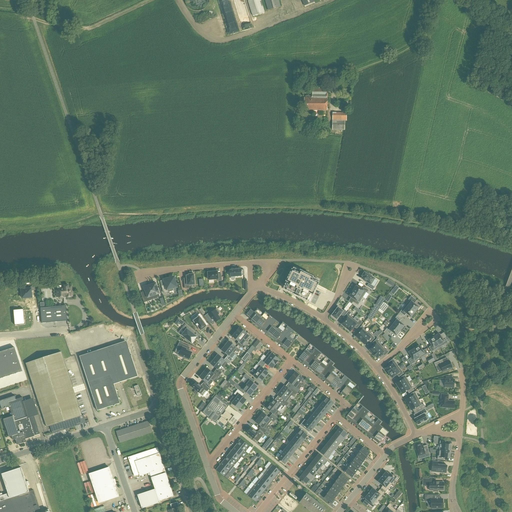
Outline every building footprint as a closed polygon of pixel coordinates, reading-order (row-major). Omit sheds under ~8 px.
[(210,2),(210,0),(184,0),(185,1),(185,3),(186,5),(188,7),(189,9),(191,10),(193,11),(196,12),(198,12),(200,12),(203,11),(205,10),(207,8),(208,6),(209,4),(210,2)] [(247,0),(252,16),(264,12),(260,0),(247,0)] [(281,7),(278,0),(265,0),(268,11),(281,7)] [(327,111),(327,88),(327,86),(312,85),(311,96),(305,96),(305,98),(304,98),(304,110),(327,111)] [(332,112),(332,130),(344,130),(345,120),(346,120),(347,111),(343,111),(343,112),(332,112)] [(301,270),(294,266),(293,270),(292,269),(286,282),(283,288),(285,289),(284,290),(307,301),(308,301),(309,301),(312,295),(313,296),(319,283),(320,279),(314,276),(313,277),(310,275),(309,275),(310,274),(305,272),(304,272),(303,272),(304,272),(301,270)] [(230,270),(230,277),(242,276),(242,275),(244,275),(244,270),(241,270),(241,269),(230,270)] [(208,281),(218,280),(218,281),(222,281),(221,274),(218,274),(218,271),(212,271),(208,271),(208,272),(207,272),(208,281)] [(361,279),(368,284),(367,286),(373,290),(374,287),(371,285),(375,279),(364,272),(361,276),(362,277),(361,279)] [(194,274),(193,274),(193,273),(189,273),(189,274),(188,274),(188,275),(186,275),(186,278),(183,278),(184,289),(190,288),(190,285),(195,285),(194,274)] [(176,287),(174,277),(169,279),(169,278),(164,280),(166,285),(161,286),(163,291),(164,291),(164,293),(168,292),(167,290),(176,287)] [(160,294),(156,282),(155,283),(155,281),(146,284),(147,285),(143,287),(145,294),(141,295),(144,303),(149,301),(148,298),(160,294)] [(65,285),(65,286),(62,286),(62,289),(59,289),(60,290),(56,290),(57,297),(60,297),(60,298),(66,298),(66,297),(74,296),(73,285),(70,285),(65,285)] [(356,286),(353,291),(363,298),(366,293),(367,293),(369,290),(363,287),(363,288),(360,287),(359,288),(356,286)] [(31,289),(22,289),(23,297),(31,296),(31,290),(35,290),(35,287),(31,287),(31,289)] [(55,299),(55,289),(46,289),(47,299),(55,299)] [(361,300),(363,298),(353,291),(349,296),(354,300),(353,302),(358,305),(361,300)] [(409,300),(406,305),(415,312),(419,308),(414,304),(417,301),(411,296),(408,300),(409,300)] [(370,314),(374,317),(380,308),(375,305),(370,314)] [(411,317),(415,312),(406,305),(400,312),(404,316),(406,314),(411,317)] [(67,321),(66,306),(41,308),(42,323),(67,321)] [(341,314),(343,316),(347,312),(344,310),(343,311),(338,307),(332,316),(337,320),(341,314)] [(24,309),(13,310),(15,325),(25,324),(24,309)] [(250,321),(255,325),(262,316),(255,311),(254,312),(251,309),(246,315),(252,319),(250,321)] [(208,314),(204,316),(208,321),(212,318),(215,322),(221,319),(218,314),(219,314),(216,310),(208,315),(208,314)] [(208,325),(200,314),(197,316),(198,318),(193,321),(196,324),(196,325),(197,327),(198,327),(201,331),(206,327),(206,326),(208,325)] [(341,324),(346,328),(354,319),(349,315),(341,324)] [(262,326),(265,329),(273,318),(270,316),(266,320),(262,316),(255,325),(260,329),(262,326)] [(397,316),(391,323),(400,331),(404,326),(399,322),(401,320),(397,316)] [(266,333),(271,337),(277,329),(273,325),(276,321),(273,318),(265,329),(268,331),(266,333)] [(354,319),(346,328),(351,332),(358,323),(354,319)] [(396,336),(400,331),(391,323),(385,330),(390,334),(392,332),(396,336)] [(185,324),(182,328),(185,331),(182,335),(186,338),(185,339),(189,342),(190,341),(192,343),(195,341),(194,340),(196,337),(193,334),(195,332),(185,324)] [(280,341),(290,329),(287,326),(283,332),(278,328),(277,329),(271,337),(271,338),(276,341),(277,339),(280,341)] [(356,336),(360,341),(368,332),(367,333),(363,329),(364,328),(362,326),(358,330),(360,332),(356,336)] [(235,332),(236,333),(246,341),(249,336),(242,330),(242,329),(240,328),(238,329),(235,332)] [(290,329),(280,341),(283,344),(282,346),(287,350),(294,341),(289,337),(294,332),(290,329)] [(368,332),(360,341),(364,345),(368,340),(371,343),(375,338),(368,332)] [(242,345),(246,341),(236,333),(232,337),(238,342),(236,344),(241,348),(243,345),(242,345)] [(439,334),(434,337),(440,347),(448,343),(445,337),(442,339),(439,334)] [(432,352),(440,347),(434,337),(428,340),(431,346),(429,347),(432,352)] [(373,354),(382,346),(378,342),(379,341),(377,339),(372,343),(374,345),(369,350),(373,354)] [(225,345),(234,353),(238,349),(236,348),(237,347),(228,341),(225,345)] [(179,343),(177,347),(181,349),(178,355),(179,355),(178,356),(182,358),(183,357),(189,359),(192,353),(188,351),(189,347),(179,343)] [(225,345),(221,350),(228,356),(226,357),(231,362),(233,360),(231,358),(235,354),(234,353),(225,345)] [(386,350),(382,346),(373,354),(377,359),(380,356),(380,357),(383,355),(384,356),(389,352),(386,350)] [(419,346),(414,349),(420,359),(428,354),(425,349),(423,351),(419,346)] [(0,351),(0,378),(23,371),(15,347),(0,351)] [(97,411),(113,406),(120,404),(114,384),(138,376),(131,356),(132,355),(131,354),(129,348),(82,363),(97,411)] [(308,364),(318,351),(314,348),(310,354),(305,350),(298,359),(303,364),(305,361),(308,364)] [(420,359),(414,349),(409,352),(412,357),(409,359),(412,364),(415,362),(415,361),(419,358),(420,359)] [(321,353),(318,351),(308,364),(311,366),(309,368),(314,372),(321,363),(316,359),(321,353)] [(82,416),(61,352),(26,363),(47,427),(50,426),(52,433),(86,422),(84,415),(82,416)] [(266,357),(276,365),(279,360),(269,352),(265,356),(266,357)] [(214,359),(224,368),(228,363),(225,361),(226,361),(218,354),(214,359)] [(272,369),(276,365),(266,357),(263,361),(272,369)] [(214,359),(210,364),(216,369),(215,371),(220,375),(222,373),(220,372),(224,368),(214,359)] [(445,359),(436,362),(438,366),(441,364),(444,371),(445,370),(446,372),(455,368),(454,367),(455,366),(454,363),(453,363),(451,360),(446,362),(445,359)] [(321,363),(314,372),(319,376),(321,374),(324,376),(332,366),(334,364),(330,361),(326,366),(321,363)] [(388,374),(397,367),(393,362),(384,369),(388,374)] [(255,371),(265,378),(268,373),(259,366),(255,371)] [(330,385),(336,377),(332,373),(335,369),(332,366),(324,376),(327,378),(325,381),(330,385)] [(388,374),(392,379),(400,373),(397,367),(388,374)] [(207,368),(203,373),(213,381),(217,377),(218,378),(220,375),(215,371),(213,373),(207,368)] [(265,378),(255,371),(252,375),(261,382),(265,378)] [(207,384),(209,386),(213,381),(203,373),(199,378),(207,384)] [(291,377),(302,385),(301,384),(304,380),(295,373),(294,374),(291,377)] [(339,389),(348,379),(344,376),(341,380),(336,377),(330,385),(334,389),(336,386),(339,389)] [(454,379),(452,379),(452,377),(446,376),(445,379),(444,379),(444,388),(454,388),(454,379)] [(302,385),(291,377),(292,377),(288,382),(298,390),(302,385)] [(247,379),(243,383),(254,392),(258,387),(247,379)] [(348,379),(339,389),(342,391),(340,394),(345,398),(352,389),(347,385),(351,381),(348,379)] [(399,389),(407,384),(404,379),(396,384),(399,389)] [(191,387),(195,390),(193,392),(196,395),(198,393),(199,393),(203,396),(207,391),(203,388),(204,388),(196,382),(195,383),(191,387)] [(250,396),(254,392),(243,383),(240,388),(250,396)] [(399,389),(402,394),(411,389),(407,384),(399,389)] [(285,386),(281,391),(290,398),(292,395),(294,397),(297,393),(292,389),(291,391),(285,386)] [(290,398),(281,391),(277,395),(283,400),(281,402),(286,406),(288,405),(288,404),(286,402),(290,398)] [(405,400),(408,405),(419,400),(415,392),(409,395),(411,397),(405,400)] [(234,397),(243,405),(247,400),(237,393),(234,397)] [(440,407),(454,408),(454,401),(448,401),(448,395),(441,394),(440,407)] [(9,407),(12,416),(3,419),(9,437),(12,436),(13,440),(15,440),(17,445),(24,443),(26,442),(25,439),(40,434),(33,415),(29,416),(23,397),(16,400),(15,396),(0,400),(0,404),(2,409),(9,407)] [(322,401),(330,408),(334,403),(325,396),(321,401),(322,401)] [(202,413),(215,423),(220,416),(228,407),(215,397),(202,413)] [(243,405),(234,397),(233,397),(229,401),(239,410),(243,405)] [(274,400),(270,404),(279,411),(281,409),(283,411),(286,406),(281,402),(280,404),(274,400)] [(419,411),(425,408),(426,408),(423,404),(422,405),(419,400),(408,405),(411,411),(417,407),(419,411)] [(319,405),(327,412),(330,408),(322,401),(319,405)] [(277,414),(279,411),(270,404),(266,409),(277,418),(279,416),(277,414)] [(319,405),(316,409),(324,416),(327,412),(319,405)] [(356,422),(366,409),(362,407),(358,412),(353,408),(346,418),(351,422),(353,419),(356,422)] [(416,423),(417,423),(418,425),(423,422),(424,423),(424,422),(427,421),(427,420),(429,419),(426,413),(427,413),(425,408),(419,411),(418,412),(420,416),(415,419),(414,420),(416,423)] [(316,409),(313,413),(321,420),(324,416),(316,409)] [(369,421),(365,417),(369,412),(366,409),(356,422),(359,424),(357,426),(362,430),(369,421)] [(263,413),(259,418),(268,425),(272,421),(273,422),(275,420),(270,416),(269,418),(263,413)] [(318,424),(321,420),(313,413),(309,417),(318,424)] [(221,417),(218,420),(226,426),(228,422),(221,417)] [(309,417),(306,421),(314,428),(318,424),(309,417)] [(255,422),(260,427),(259,428),(265,434),(267,431),(264,429),(268,425),(259,418),(255,422)] [(379,425),(382,422),(378,419),(374,425),(369,421),(362,430),(367,434),(368,432),(372,434),(379,425)] [(120,442),(152,432),(148,421),(116,432),(120,442)] [(311,432),(314,428),(306,421),(303,425),(311,432)] [(379,425),(372,434),(375,437),(373,439),(379,444),(385,436),(380,431),(383,428),(379,425)] [(254,439),(258,442),(263,434),(259,431),(257,432),(251,427),(250,429),(249,428),(246,433),(254,439)] [(336,432),(344,439),(348,435),(347,434),(340,428),(336,432)] [(295,433),(304,440),(307,436),(299,429),(295,433)] [(333,436),(341,443),(344,439),(336,432),(333,436)] [(292,437),(301,444),(304,440),(295,433),(292,437)] [(341,443),(333,436),(330,440),(338,447),(341,443)] [(292,437),(289,441),(298,448),(301,444),(292,437)] [(236,444),(245,451),(245,452),(250,446),(241,439),(236,444)] [(338,447),(330,440),(327,444),(335,451),(338,447)] [(294,452),(298,448),(289,441),(290,442),(286,446),(294,452)] [(439,451),(450,452),(451,445),(445,444),(446,442),(445,441),(445,442),(440,441),(439,451)] [(232,449),(241,456),(245,451),(236,444),(232,449)] [(327,444),(324,448),(331,455),(332,454),(331,454),(334,450),(335,451),(327,444)] [(430,456),(427,445),(423,446),(422,444),(420,444),(419,444),(415,445),(416,450),(417,450),(418,456),(422,455),(423,458),(430,456)] [(283,450),(291,456),(294,452),(286,446),(283,450)] [(360,451),(367,457),(370,453),(363,447),(360,451)] [(166,473),(157,448),(128,457),(134,476),(139,475),(140,476),(149,473),(155,489),(137,495),(142,508),(159,503),(159,501),(174,496),(166,473)] [(328,459),(331,455),(324,448),(320,452),(328,459)] [(232,449),(228,455),(237,462),(242,457),(241,456),(232,449)] [(281,454),(288,460),(291,456),(283,450),(284,451),(281,454)] [(356,455),(364,461),(367,457),(360,451),(359,451),(356,455)] [(449,459),(450,452),(439,451),(438,456),(437,460),(444,460),(444,458),(449,459)] [(288,460),(281,454),(278,459),(285,464),(288,460)] [(323,465),(324,466),(328,461),(319,454),(315,458),(323,465)] [(233,467),(237,462),(228,455),(224,460),(233,467)] [(364,461),(356,455),(353,459),(361,465),(364,461)] [(323,465),(315,458),(312,462),(319,468),(320,469),(323,465)] [(350,463),(350,464),(358,470),(361,466),(361,465),(353,459),(350,463)] [(233,467),(224,460),(220,465),(229,472),(233,467)] [(431,472),(446,474),(447,465),(438,464),(438,461),(432,461),(431,472)] [(319,468),(312,462),(309,466),(316,472),(319,468)] [(268,470),(276,477),(281,471),(271,464),(267,469),(268,470)] [(358,470),(350,464),(347,468),(355,474),(358,470)] [(225,478),(229,472),(220,465),(216,470),(225,478)] [(316,472),(309,466),(306,470),(314,477),(314,476),(317,473),(316,472)] [(21,468),(2,474),(8,494),(0,496),(0,511),(49,511),(48,511),(40,511),(34,490),(29,492),(27,486),(30,485),(28,481),(26,482),(21,468)] [(99,503),(119,496),(109,468),(90,474),(99,503)] [(347,468),(344,472),(352,478),(355,474),(347,468)] [(265,474),(273,481),(276,477),(268,470),(265,474)] [(309,480),(311,482),(315,477),(314,476),(314,477),(306,470),(303,474),(310,480),(309,480)] [(338,477),(346,483),(349,479),(341,472),(338,477)] [(386,472),(382,477),(390,484),(394,479),(395,480),(397,478),(393,474),(391,476),(386,472)] [(260,479),(269,486),(273,481),(265,474),(260,479)] [(299,478),(302,480),(300,482),(303,484),(304,482),(306,484),(309,480),(310,480),(303,474),(299,478)] [(333,479),(335,481),(336,482),(343,487),(346,483),(339,477),(338,477),(336,479),(334,478),(333,479)] [(382,477),(378,482),(383,486),(381,489),(386,492),(388,490),(386,489),(389,485),(390,484),(382,477)] [(269,486),(260,479),(259,479),(255,484),(264,491),(269,486)] [(438,492),(438,490),(443,490),(443,483),(438,483),(438,482),(434,482),(434,483),(430,483),(430,479),(423,479),(423,484),(430,484),(430,490),(433,490),(433,492),(438,492)] [(343,487),(336,482),(335,481),(333,483),(331,482),(330,484),(332,485),(340,491),(343,487)] [(255,484),(251,489),(260,497),(264,491),(255,484)] [(337,495),(340,491),(332,485),(329,489),(330,490),(337,495)] [(260,497),(251,489),(246,495),(256,502),(260,497)] [(372,489),(368,494),(377,500),(380,496),(382,497),(384,494),(379,491),(378,493),(372,489)] [(330,490),(327,494),(334,500),(334,499),(337,495),(330,490)] [(53,508),(47,492),(42,493),(49,510),(53,508)] [(327,494),(326,493),(323,498),(331,504),(334,500),(334,499),(334,500),(327,494)] [(300,503),(311,511),(322,511),(325,508),(307,494),(300,503)] [(368,494),(364,499),(370,503),(368,505),(372,509),(374,507),(373,505),(376,502),(377,500),(368,494)] [(434,500),(434,496),(425,496),(425,501),(429,501),(429,500),(431,500),(431,508),(432,508),(432,509),(436,509),(436,508),(443,508),(443,507),(444,507),(444,504),(443,504),(443,500),(434,500)] [(177,511),(177,508),(179,507),(177,502),(170,504),(172,509),(169,510),(169,511),(177,511)]
